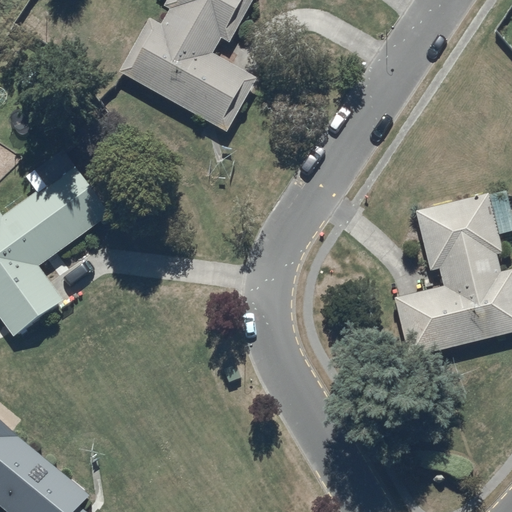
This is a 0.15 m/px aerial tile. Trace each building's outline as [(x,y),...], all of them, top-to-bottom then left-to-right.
[(151,23),(120,77),(228,137),(258,83),(213,58),(221,43),(230,48),(256,0),(176,0),(178,1),(162,29),(151,23)] [(42,59),(24,78),(49,103),(68,83),(42,59)] [(0,216),(0,321),(14,341),(64,305),(40,272),(112,219),(66,155),(29,182),(39,196),(4,221),(1,216),(0,216)] [(446,292),(396,304),(409,362),(511,338),(511,274),(501,277),(497,259),(502,258),(489,200),(419,216),(431,276),(442,274),(446,292)] [(0,509),(3,511),(81,511),(90,500),(0,426),(0,509)]
